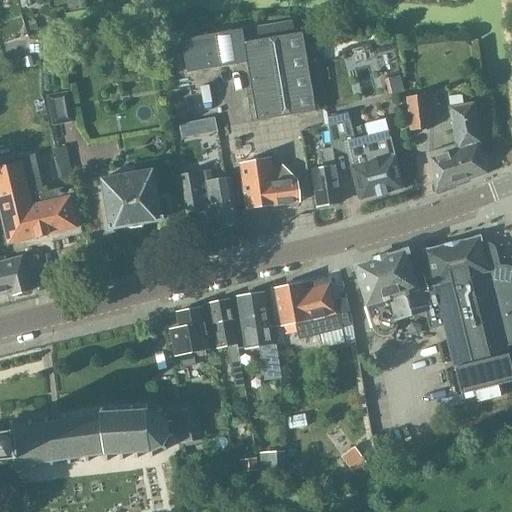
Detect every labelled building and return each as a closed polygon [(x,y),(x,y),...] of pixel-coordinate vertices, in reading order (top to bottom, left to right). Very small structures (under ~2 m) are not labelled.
[(82,0),(66,0),(69,9),(84,6),(82,0)] [(294,24),(242,32),(180,43),(186,76),(246,66),(256,124),(315,115),(302,36),(296,37),(294,24)] [(348,44),(371,42),(371,32),(348,34),(348,44)] [(326,35),(315,38),(318,49),(329,46),(326,35)] [(45,95),(51,127),(73,123),(67,92),(45,95)] [(430,122),(438,121),(434,94),(407,98),(411,132),(431,130),(430,122)] [(457,145),(429,153),(431,160),(430,161),(431,163),(432,162),(436,189),(453,183),(454,186),(455,185),(488,174),(486,170),(489,169),(485,159),(483,160),(477,144),(481,144),(474,104),(464,106),(450,108),(457,145)] [(334,148),(347,154),(359,202),(402,191),(384,120),(365,125),(369,137),(357,141),(349,113),(329,119),(334,148)] [(215,118),(179,126),(180,129),(181,135),(217,128),(215,120),(215,118)] [(256,141),(230,146),(234,166),(242,164),(250,211),(283,204),(275,156),(259,160),(256,141)] [(65,149),(55,151),(62,182),(72,179),(65,149)] [(340,205),(332,150),(319,152),(322,171),(312,172),(317,208),(340,205)] [(0,207),(9,244),(76,228),(69,199),(65,200),(62,191),(47,194),(45,189),(42,190),(34,157),(0,164),(0,207)] [(170,219),(173,216),(170,200),(167,197),(157,199),(152,172),(100,181),(109,232),(162,222),(162,220),(170,219)] [(213,227),(238,223),(231,179),(207,183),(205,173),(179,177),(186,215),(204,212),(204,211),(210,210),(213,227)] [(426,256),(422,257),(435,312),(434,312),(438,327),(444,326),(461,394),(511,381),(511,368),(507,347),(511,345),(511,279),(504,279),(500,266),(496,249),(494,246),(491,244),(483,241),(480,242),(479,238),(425,251),(426,256)] [(430,329),(438,327),(434,312),(435,312),(422,257),(409,260),(406,251),(354,267),(355,270),(356,273),(373,328),(376,332),(379,335),(384,336),(388,336),(392,333),(395,330),(397,325),(396,320),(425,311),(430,329)] [(0,263),(0,296),(12,293),(13,297),(31,292),(22,257),(0,263)] [(303,284),(302,284),(312,338),(322,335),(326,348),(346,343),(343,328),(353,325),(347,299),(335,302),(329,279),(303,285),(303,284)] [(312,338),(302,284),(275,290),(282,326),(296,323),(299,341),(312,338)] [(264,294),(238,298),(247,349),(261,346),(263,357),(265,356),(267,370),(282,368),(274,326),(270,327),(264,294)] [(232,365),(233,364),(238,388),(246,387),(232,320),(233,319),(229,300),(207,304),(211,324),(213,324),(218,349),(228,347),(232,365)] [(209,350),(201,307),(177,312),(180,328),(170,329),(175,356),(179,355),(182,367),(195,364),(193,353),(209,350)] [(68,463),(71,463),(70,459),(86,457),(86,461),(89,460),(89,457),(101,455),(102,458),(104,458),(104,461),(109,460),(109,456),(119,455),(121,459),(124,458),(124,454),(134,453),(135,457),(139,456),(139,452),(149,451),(150,455),(154,455),(153,450),(161,447),(164,450),(168,447),(165,443),(169,436),(173,438),(175,434),(171,433),(170,423),(173,421),(172,418),(168,419),(162,413),(165,408),(161,406),(158,411),(149,409),(149,403),(145,404),(145,409),(136,410),(134,404),(131,405),(131,409),(121,410),(120,406),(116,406),(116,410),(105,411),(104,407),(100,407),(100,410),(97,410),(97,414),(84,416),(84,412),(80,412),(80,417),(68,418),(67,413),(63,414),(64,419),(50,421),(48,415),(44,416),(45,422),(33,423),(32,418),(29,419),(29,424),(14,424),(14,419),(10,420),(11,430),(0,431),(0,459),(13,458),(15,467),(17,467),(17,465),(33,463),(34,466),(37,466),(37,462),(48,461),(49,465),(53,465),(52,460),(67,459),(68,463)] [(176,411),(182,443),(200,440),(194,407),(176,411)] [(355,447),(341,457),(354,474),(367,464),(355,447)] [(285,452),(268,453),(270,478),(286,477),(285,452)] [(256,459),(241,461),(242,473),(258,471),(256,459)]
